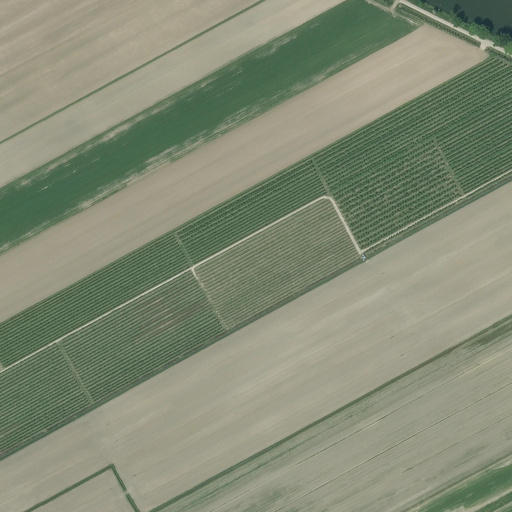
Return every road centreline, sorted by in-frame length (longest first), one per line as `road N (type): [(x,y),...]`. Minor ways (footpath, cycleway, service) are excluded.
road 1 (unknown): [(511,170),(360,252),(332,201),(318,199),(0,373)]
road 2 (track): [(511,57),(394,0)]
